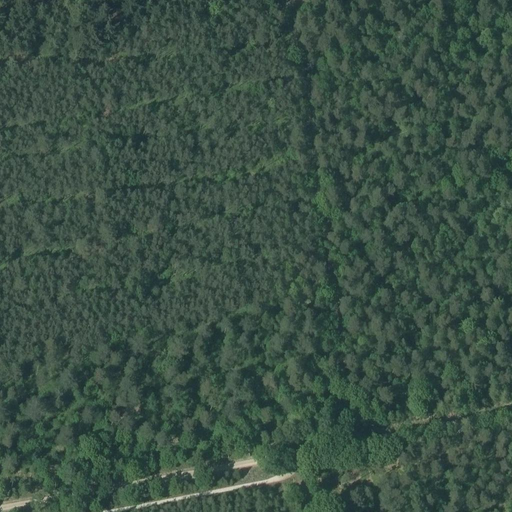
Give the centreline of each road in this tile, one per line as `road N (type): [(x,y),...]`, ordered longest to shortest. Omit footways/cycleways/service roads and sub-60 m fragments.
road 1 (track): [(0,507),(511,417)]
road 2 (track): [(352,450),(291,7)]
road 3 (track): [(291,7),(0,78)]
